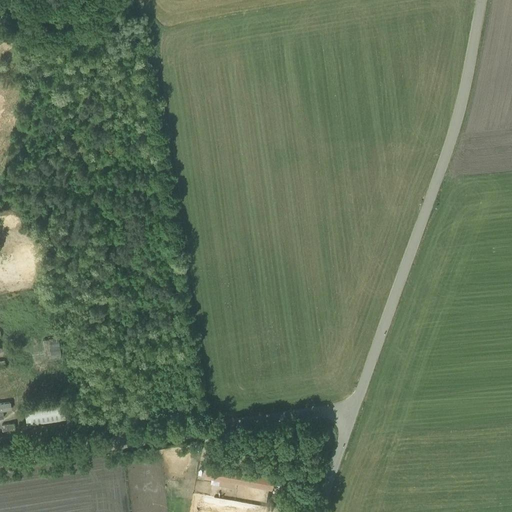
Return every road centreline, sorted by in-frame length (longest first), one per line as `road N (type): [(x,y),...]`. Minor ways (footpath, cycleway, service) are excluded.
road 1 (tertiary): [(353,408),(461,104),(481,0)]
road 2 (unclassified): [(0,461),(353,408)]
